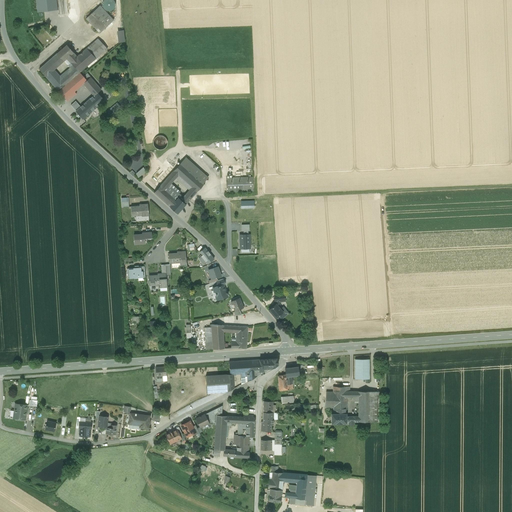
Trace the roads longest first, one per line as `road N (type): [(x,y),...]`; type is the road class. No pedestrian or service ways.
road 1 (secondary): [(0,371),(288,350)]
road 2 (unclassified): [(0,8),(23,70),(180,221)]
road 3 (residential): [(0,424),(92,444),(146,438),(263,377)]
road 4 (secondary): [(288,350),(511,335)]
road 5 (unclassified): [(180,221),(285,335),(288,350)]
road 6 (unclassified): [(263,377),(256,511)]
